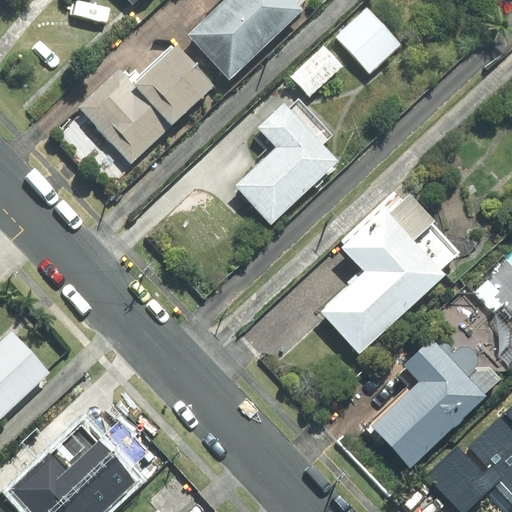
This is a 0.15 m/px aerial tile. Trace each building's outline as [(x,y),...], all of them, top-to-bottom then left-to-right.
[(123,0),(132,9),(141,0),(123,0)] [(226,0),(189,35),(229,78),(302,10),(299,6),(305,0),(226,0)] [(400,45),(367,9),(337,36),(370,72),(400,45)] [(120,70),(79,107),(132,163),(215,86),(176,44),(141,76),(136,71),(128,78),(120,70)] [(341,66),(323,47),(292,77),(310,96),(341,66)] [(289,109),(284,105),(259,128),(277,148),(236,186),(271,222),(337,161),(322,145),(329,139),(295,103),(289,109)] [(460,253),(402,191),(341,248),(363,271),(320,311),(359,353),(445,274),(441,270),(460,253)] [(511,247),(466,291),(489,316),(499,306),(511,319),(511,247)] [(0,417),(48,372),(12,334),(0,345),(0,417)] [(373,425),(410,466),(486,396),(483,393),(500,378),(490,368),(476,367),(477,364),(478,356),(475,350),(469,347),(461,347),(454,353),(451,352),(451,348),(449,344),(446,343),(442,343),(439,346),(432,339),(404,365),(420,382),(373,425)] [(511,404),(462,452),(494,486),(511,504),(511,404)] [(50,453),(10,490),(30,511),(103,511),(137,481),(100,441),(67,471),(50,453)] [(462,511),(466,511),(494,486),(462,452),(457,446),(427,474),(462,511)]
